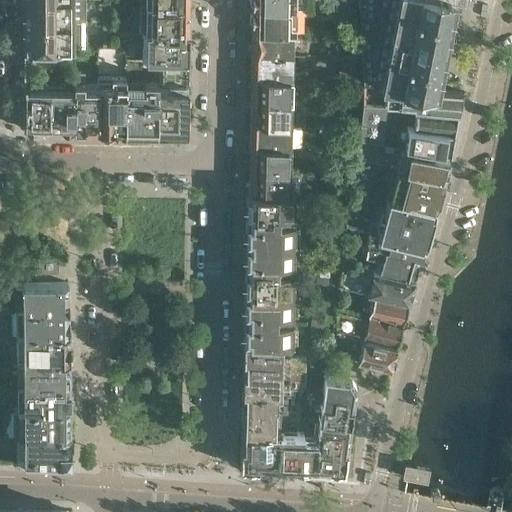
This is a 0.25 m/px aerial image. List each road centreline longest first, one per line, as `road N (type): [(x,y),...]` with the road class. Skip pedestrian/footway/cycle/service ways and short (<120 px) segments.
road 1 (residential): [(103,171),(105,448),(127,458),(192,459),(209,442),(219,173)]
road 2 (residential): [(374,511),(499,0)]
road 3 (residential): [(111,495),(307,511)]
road 4 (residential): [(219,173),(221,0)]
